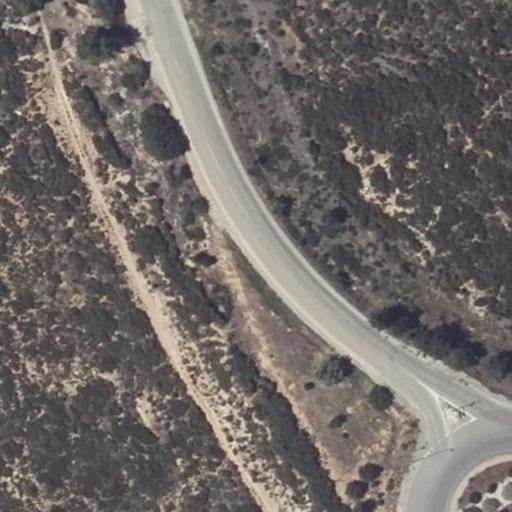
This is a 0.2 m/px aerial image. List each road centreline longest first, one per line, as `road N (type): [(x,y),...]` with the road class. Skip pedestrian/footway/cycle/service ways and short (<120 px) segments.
road 1 (track): [(27,0),(171,326),(288,511)]
road 2 (unclassified): [(146,0),(224,187),(254,236),(340,323),(417,378)]
